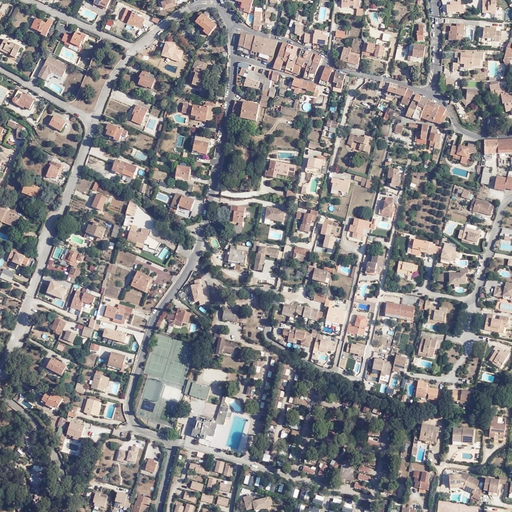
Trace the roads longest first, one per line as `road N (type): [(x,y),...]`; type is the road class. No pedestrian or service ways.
road 1 (unclassified): [(233,58),(197,244),(151,319),(127,404),(135,425),(173,441),(160,511)]
road 2 (residential): [(511,199),(499,209),(466,356),(449,379),(430,376)]
road 3 (unknown): [(355,495),(375,473),(379,437),(357,419),(316,414),(293,473)]
road 4 (unclassified): [(0,393),(35,422),(57,459),(72,511)]
